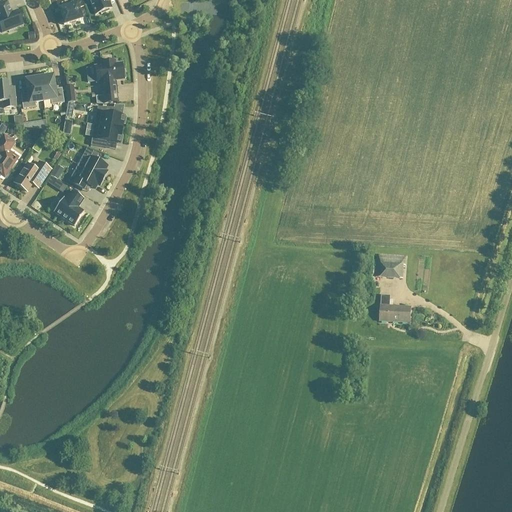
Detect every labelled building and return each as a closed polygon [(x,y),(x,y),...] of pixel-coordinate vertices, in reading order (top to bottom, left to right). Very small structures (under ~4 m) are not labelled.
[(87,0),(95,16),(100,14),(100,16),(109,12),(108,11),(111,10),(108,3),(114,1),(113,0),(87,0)] [(22,27),(17,13),(10,15),(8,11),(10,11),(6,3),(0,5),(0,29),(2,35),(8,32),(8,34),(15,32),(14,30),(22,27)] [(60,10),(58,11),(63,27),(82,21),(76,5),(70,7),(69,3),(59,6),(60,10)] [(115,66),(114,63),(100,64),(101,67),(94,68),(96,84),(101,84),(102,98),(103,105),(117,104),(115,86),(114,86),(114,82),(123,81),(123,80),(125,80),(124,72),(122,72),(121,65),(115,66)] [(46,79),(39,80),(42,103),(50,102),(51,106),(64,104),(61,90),(55,91),(52,76),(45,77),(46,79)] [(20,96),(22,111),(35,109),(34,104),(42,103),(39,80),(31,81),(31,79),(24,80),(27,95),(20,96)] [(7,84),(0,84),(0,103),(2,104),(3,110),(15,109),(14,97),(13,89),(7,90),(7,84)] [(74,103),(73,97),(72,88),(65,89),(67,104),(74,103)] [(69,105),(70,121),(78,120),(76,104),(69,105)] [(107,129),(121,132),(122,126),(124,126),(125,119),(112,116),(113,110),(97,109),(94,127),(107,129)] [(14,136),(16,127),(9,126),(7,134),(14,136)] [(107,129),(94,127),(90,147),(106,150),(107,143),(121,145),(122,138),(120,138),(121,132),(107,129)] [(0,175),(2,177),(6,177),(14,165),(12,157),(8,154),(8,153),(14,144),(9,141),(3,137),(0,141),(0,175)] [(42,138),(32,153),(39,158),(49,143),(42,138)] [(87,150),(78,167),(103,181),(107,173),(104,172),(107,168),(94,161),(97,156),(87,150)] [(50,171),(39,164),(34,171),(27,166),(14,185),(26,193),(31,185),(37,189),(50,171)] [(99,188),(103,181),(78,167),(69,184),(79,189),(82,184),(94,191),(97,187),(99,188)] [(53,214),(74,228),(83,214),(77,210),(83,201),(71,193),(65,202),(63,200),(53,214)] [(405,258),(377,256),(375,278),(402,280),(403,267),(405,267),(405,258)] [(380,307),(379,323),(409,325),(410,309),(380,307)]
